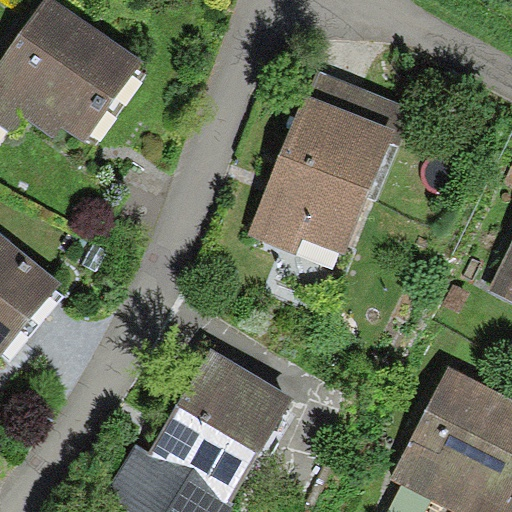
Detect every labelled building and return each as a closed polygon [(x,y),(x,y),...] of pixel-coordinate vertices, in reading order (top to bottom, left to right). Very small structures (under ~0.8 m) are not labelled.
[(0,117),(21,134),(30,122),(87,165),(148,86),(44,8),(0,66),(0,117)] [(412,122),(317,81),(248,241),(344,282),(412,122)] [(511,238),(483,289),(511,305),(511,238)] [(0,370),(3,374),(64,294),(0,246),(0,370)] [(233,331),(152,463),(139,455),(107,507),(115,511),(234,511),(260,472),(288,489),(343,398),(233,331)] [(510,511),(511,510),(511,416),(449,384),(392,491),(432,511),(510,511)]
